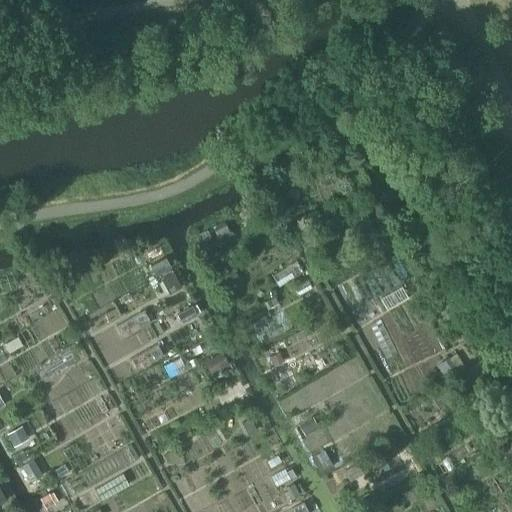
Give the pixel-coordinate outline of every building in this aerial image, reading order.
[(362,172),(353,178),(362,192),(371,186),(362,172)] [(388,215),(376,221),(383,234),(395,228),(388,215)] [(221,222),(213,226),(221,243),(229,239),(221,222)] [(395,229),(385,234),(394,250),(403,245),(406,243),(410,240),(403,228),(396,231),(395,229)] [(166,257),(151,265),(156,274),(170,266),(166,257)] [(173,271),(161,278),(162,280),(169,291),(170,293),(182,287),(173,271)] [(226,271),(216,277),(224,290),(234,285),(226,271)] [(276,296),(265,301),(268,308),(279,302),(276,296)] [(193,305),(177,314),(182,322),(197,314),(197,313),(193,306),(193,305)] [(17,336),(5,343),(9,351),(22,344),(17,336)] [(192,349),(183,353),(186,358),(194,353),(192,349)] [(222,351),(205,360),(212,373),(229,364),(222,351)] [(280,352),(271,357),(275,365),(284,360),(280,352)] [(449,357),(438,364),(445,376),(456,369),(449,357)] [(234,394),(227,398),(231,405),(238,402),(234,394)] [(505,416),(500,408),(491,413),(496,421),(505,416)] [(314,417),(301,425),(306,433),(319,426),(314,417)] [(249,418),(242,422),(248,434),(255,430),(249,418)] [(21,426),(7,433),(13,444),(27,437),(21,426)] [(324,450),(317,454),(324,466),(331,462),(324,450)] [(278,455),(267,461),(271,467),(281,461),(278,455)] [(33,458),(22,464),(31,479),(42,473),(33,458)] [(357,462),(344,470),(350,480),(363,472),(357,462)] [(294,483),(286,487),(293,499),(301,494),(294,483)] [(48,493),(40,497),(46,508),(55,503),(54,502),(49,494),(48,493)]
